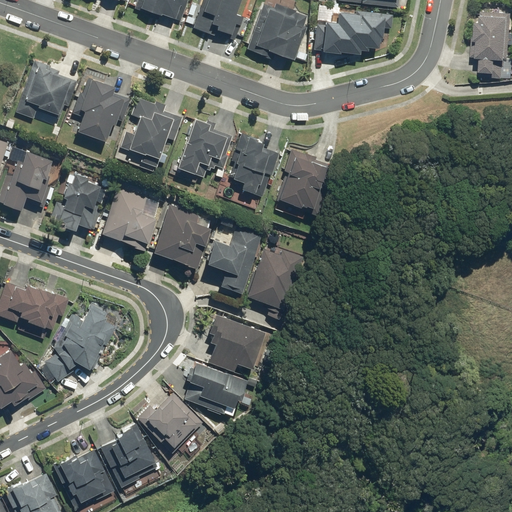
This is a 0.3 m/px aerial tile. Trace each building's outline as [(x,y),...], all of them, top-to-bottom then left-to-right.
[(188,0),(137,0),(135,7),(181,22),(188,0)] [(241,0),(203,0),(194,27),(235,41),(244,14),(237,12),(241,0)] [(275,6),(264,2),(247,48),(292,65),(307,25),(304,24),(309,12),(277,0),(275,6)] [(356,11),(341,10),(340,20),(328,19),(327,23),(318,22),(314,48),(361,53),(362,47),(369,48),(370,44),(381,46),(384,26),(392,27),(394,14),(356,9),(356,11)] [(509,56),(511,11),(483,10),(483,18),(478,18),(478,34),(473,33),(472,54),(483,54),(482,75),(504,75),(505,56),(509,56)] [(60,66),(35,57),(16,109),(35,116),(38,107),(60,115),(65,102),(69,104),(77,79),(57,72),(60,66)] [(84,114),(79,127),(106,137),(112,120),(117,122),(119,117),(124,119),(131,98),(112,91),(116,82),(87,72),(73,110),(84,114)] [(127,129),(121,145),(143,152),(141,158),(157,164),(167,135),(176,138),(184,116),(163,109),(166,103),(156,99),(155,101),(138,95),(132,113),(140,115),(134,131),(127,129)] [(216,122),(196,115),(178,164),(205,174),(207,167),(210,168),(211,165),(214,166),(215,162),(222,165),(233,134),(214,127),(216,122)] [(19,121),(8,116),(3,126),(14,131),(19,121)] [(264,139),(241,131),(232,159),(234,160),(229,173),(244,179),(241,187),(264,195),(279,151),(262,145),(264,139)] [(317,154),(292,147),(276,198),(319,211),(334,163),(316,157),(317,154)] [(53,156),(27,148),(23,161),(18,159),(12,175),(7,173),(0,192),(0,199),(22,206),(24,199),(44,205),(51,185),(47,184),(50,173),(47,172),(53,156)] [(228,169),(217,164),(213,175),(224,179),(228,169)] [(56,199),(51,216),(93,230),(106,190),(100,187),(101,183),(87,178),(89,174),(75,169),(72,180),(69,179),(64,194),(67,195),(65,202),(56,199)] [(148,194),(117,184),(102,229),(147,244),(157,214),(143,209),(148,194)] [(214,216),(169,202),(154,248),(198,263),(214,216)] [(242,289),(261,230),(237,222),(231,242),(215,237),(208,259),(226,265),(220,282),(242,289)] [(261,246),(245,292),(283,305),(301,251),(283,245),(281,252),(261,246)] [(26,286),(6,279),(0,296),(0,312),(52,331),(59,312),(64,314),(71,296),(28,281),(26,286)] [(58,351),(44,359),(59,379),(77,367),(75,365),(79,359),(88,364),(108,334),(99,328),(108,314),(91,303),(81,318),(72,313),(54,344),(58,351)] [(264,326),(218,308),(207,334),(217,338),(209,357),(236,367),(239,360),(258,368),(271,335),(262,331),(264,326)] [(0,407),(12,399),(14,402),(31,390),(29,388),(40,381),(24,359),(21,361),(10,345),(0,352),(0,407)] [(189,377),(202,382),(200,388),(195,386),(194,392),(188,390),(186,398),(224,411),(228,401),(234,403),(237,394),(242,395),(247,382),(257,385),(259,379),(196,357),(189,377)] [(201,416),(171,389),(159,402),(158,401),(154,406),(150,402),(137,416),(173,449),(178,444),(177,443),(201,416)] [(155,456),(136,420),(116,431),(118,435),(100,444),(123,486),(133,480),(128,471),(155,456)] [(76,450),(53,462),(61,477),(64,475),(67,483),(65,484),(76,506),(116,486),(95,445),(78,453),(76,450)] [(54,511),(59,509),(52,495),(59,491),(49,469),(30,479),(28,475),(4,487),(16,511),(54,511)]
